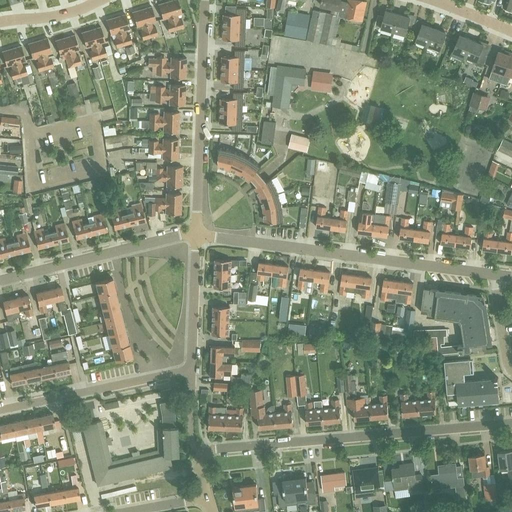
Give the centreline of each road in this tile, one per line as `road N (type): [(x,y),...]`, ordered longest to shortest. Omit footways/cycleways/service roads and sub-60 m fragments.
road 1 (residential): [(207,497),(199,461),(211,450),(511,424)]
road 2 (residential): [(0,410),(191,369),(196,235)]
road 3 (residential): [(494,273),(196,235)]
road 4 (residential): [(196,235),(204,0)]
road 5 (residential): [(0,280),(196,235)]
